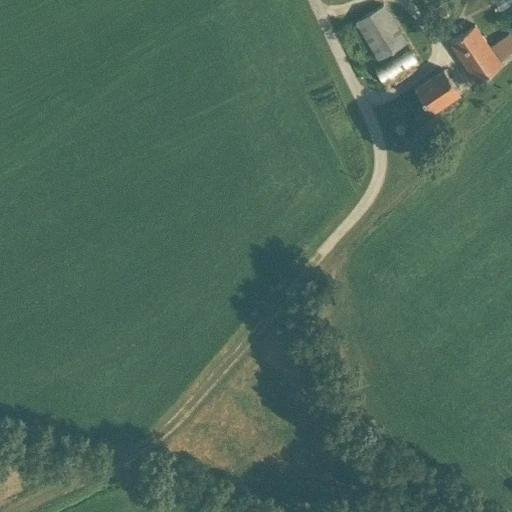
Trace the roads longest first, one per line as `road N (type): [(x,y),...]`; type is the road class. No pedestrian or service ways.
road 1 (track): [(27,511),(117,469),(192,411),(326,256)]
road 2 (unclassified): [(326,256),(375,201),(385,165),(376,122),(320,0)]
